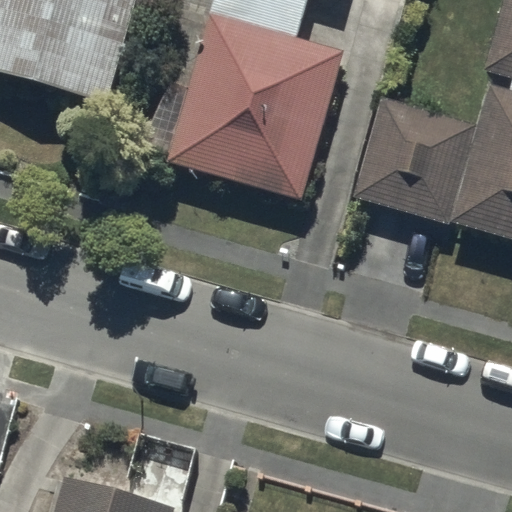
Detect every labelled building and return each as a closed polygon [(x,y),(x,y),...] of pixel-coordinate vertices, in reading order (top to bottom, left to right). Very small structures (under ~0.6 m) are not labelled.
[(0,0),(0,76),(108,106),(136,0),(0,0)] [(218,0),(191,109),(166,102),(154,150),(171,155),(169,164),(312,200),(348,55),(301,43),(312,0),(218,0)] [(511,93),(511,97),(489,92),(455,229),(511,242),(511,0),(508,0),(490,76),(511,81),(511,93)] [(476,127),(383,102),(356,204),(449,229),(476,127)] [(129,498),(68,480),(59,511),(176,511),(189,469),(142,455),(129,498)]
